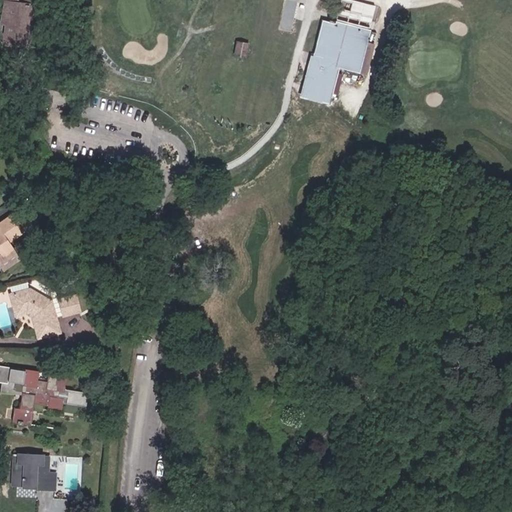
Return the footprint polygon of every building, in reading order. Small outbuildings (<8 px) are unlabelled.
[(38,20),(36,20),(37,0),(6,0),(6,9),(8,9),(7,19),(9,19),(8,28),(6,28),(5,33),(11,39),(30,40),(37,36),(38,20)] [(386,13),(339,0),(338,0),(318,77),(343,84),(353,49),(381,56),(389,25),(383,24),(386,13)] [(239,40),(235,52),(246,56),(250,43),(239,40)] [(21,245),(14,234),(30,224),(19,208),(27,202),(4,217),(8,223),(0,227),(0,247),(5,255),(21,245)] [(38,219),(27,202),(19,208),(30,224),(38,219)] [(21,245),(5,255),(10,263),(26,254),(21,245)] [(110,278),(109,269),(100,270),(101,279),(110,278)] [(16,287),(21,306),(27,304),(31,307),(34,306),(40,311),(38,313),(42,316),(47,339),(66,335),(57,299),(35,282),(16,287)] [(83,293),(65,297),(69,313),(87,309),(83,293)] [(47,339),(42,316),(38,313),(44,339),(47,339)] [(75,384),(76,371),(58,369),(57,377),(48,376),(49,368),(35,366),(35,367),(20,366),(20,364),(5,363),(4,379),(12,380),(12,381),(14,381),(14,387),(32,389),(32,391),(32,392),(31,405),(25,405),(24,419),(43,421),(45,397),(60,398),(59,403),(73,404),(74,397),(74,396),(97,398),(99,387),(75,384)] [(48,488),(57,489),(59,468),(60,453),(24,451),(22,468),(33,469),(32,484),(48,485),(48,488)] [(21,484),(32,484),(33,469),(22,468),(21,484)] [(57,489),(64,489),(66,468),(59,468),(57,489)]
